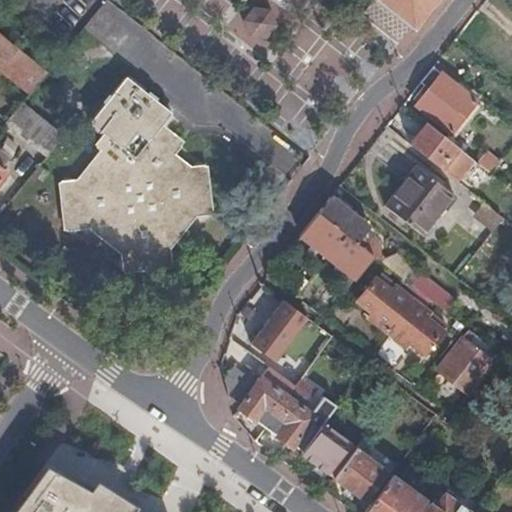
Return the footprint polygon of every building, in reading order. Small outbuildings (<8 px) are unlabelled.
[(373,0),(410,29),(433,0),(373,0)] [(273,26),(266,12),(248,8),(237,23),(246,40),(262,42),(273,26)] [(0,70),(27,93),(46,70),(0,32),(0,70)] [(422,82),(461,114),(474,98),(432,64),(419,80),(422,82)] [(121,257),(121,273),(167,270),(165,251),(190,223),(207,223),(205,174),(184,175),(171,165),(182,151),(161,134),(173,120),(128,82),(92,126),(107,139),(96,151),(102,156),(80,183),(61,184),(65,233),(90,232),(121,257)] [(414,102),(448,129),(461,114),(422,82),(418,87),(423,91),(414,102)] [(62,133),(22,100),(3,122),(44,155),(62,133)] [(455,179),(472,159),(425,121),(408,142),(455,179)] [(474,160),(489,173),(499,161),(484,149),(474,160)] [(383,203),(421,232),(452,193),(414,163),(383,203)] [(370,253),(441,308),(449,297),(395,253),(384,256),(378,251),(378,240),(364,229),(368,224),(330,193),(316,210),(344,232),(370,253)] [(298,233),(353,276),(370,253),(344,232),(316,210),(298,233)] [(275,279),(294,293),(306,278),(287,264),(275,279)] [(384,329),(409,296),(378,272),(375,277),(372,275),(354,299),(374,314),(370,319),(384,329)] [(337,285),(342,289),(351,278),(345,274),(337,285)] [(259,282),(247,298),(270,315),(282,299),(259,282)] [(401,337),(421,351),(440,327),(423,314),(426,309),(409,296),(384,329),(399,341),(401,337)] [(298,356),(309,363),(329,334),(319,327),(298,356)] [(435,367),(466,391),(497,352),(466,327),(435,367)] [(240,403),(260,376),(274,359),(267,353),(250,342),(222,378),(227,394),(240,403)] [(273,413),(286,396),(260,376),(240,403),(237,407),(253,419),(254,417),(263,406),(273,413)] [(284,422),(276,433),(275,435),(290,446),(291,444),(300,450),(320,422),(286,396),(273,413),(284,422)] [(254,417),(265,425),(273,413),(263,406),(254,417)] [(284,422),(273,413),(265,425),(276,433),(284,422)] [(298,452),(333,477),(354,447),(320,422),(300,450),(298,452)] [(386,471),(354,447),(333,477),(364,500),(386,471)] [(120,511),(44,464),(8,511),(120,511)] [(360,511),(413,511),(422,499),(389,473),(360,511)] [(449,481),(440,494),(463,511),(471,511),(478,503),(449,481)] [(463,511),(440,494),(432,505),(427,501),(419,511),(463,511)]
